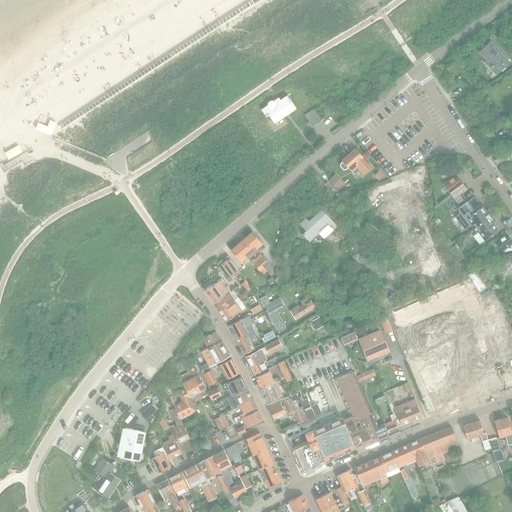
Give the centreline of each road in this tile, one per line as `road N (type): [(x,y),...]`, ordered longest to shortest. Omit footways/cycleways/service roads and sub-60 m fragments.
road 1 (residential): [(417,67),(184,274)]
road 2 (residential): [(184,274),(55,426),(31,468),(34,511)]
road 3 (residential): [(300,484),(511,401)]
road 4 (residential): [(270,423),(136,490),(113,511)]
road 5 (residential): [(270,423),(184,274)]
road 6 (residential): [(417,67),(511,199)]
